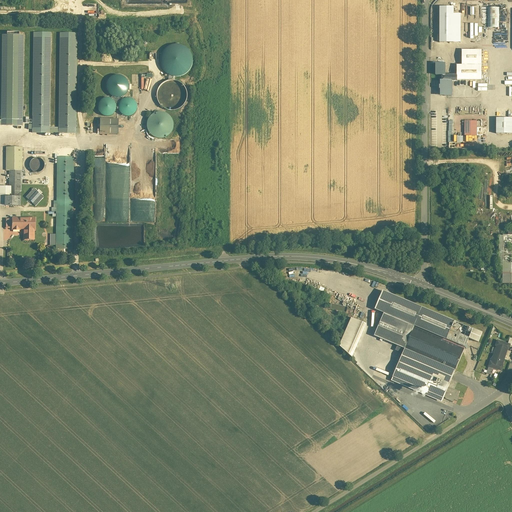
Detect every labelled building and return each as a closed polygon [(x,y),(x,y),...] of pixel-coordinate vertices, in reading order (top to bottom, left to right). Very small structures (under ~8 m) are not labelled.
[(495,5),(484,6),(485,29),(497,29),(495,5)] [(436,7),(437,42),(451,42),(450,7),(436,7)] [(52,32),(33,32),(33,133),(78,133),(78,31),(59,31),(59,127),(52,127),(52,32)] [(25,34),(2,34),(2,124),(24,124),(25,34)] [(160,59),(161,64),(164,69),(167,73),(172,75),(177,76),(182,75),(187,72),(191,68),(193,63),(193,58),(192,52),(188,48),(184,45),(179,43),(173,44),(168,46),(164,49),(161,54),(160,59)] [(438,74),(438,80),(480,80),(480,51),(459,51),(459,65),(453,65),(453,73),(438,74)] [(109,92),(112,95),(115,96),(119,97),(123,96),(126,94),(128,91),(129,87),(129,83),(128,80),(126,77),(123,75),(119,74),(115,74),(112,76),(109,78),(107,82),(107,85),(107,89),(109,92)] [(143,78),(146,78),(146,91),(154,91),(154,80),(152,80),(152,78),(149,78),(149,75),(143,75),(143,78)] [(160,104),(163,107),(167,109),(172,110),(177,109),(181,107),(185,103),(187,98),(187,93),(186,88),(183,83),(178,80),(173,79),(168,80),(163,82),(160,85),(157,90),(157,94),(157,99),(160,104)] [(98,107),(99,110),(101,113),(104,115),(107,115),(110,115),(113,114),(115,111),(116,109),(117,106),(116,103),(115,100),(113,98),(110,97),(107,97),(104,97),(101,99),(99,101),(98,104),(98,107)] [(119,108),(120,111),(122,113),(125,115),(128,116),(131,115),(134,114),(136,112),(137,109),(138,106),(137,103),(136,101),(134,99),(131,97),(128,97),(125,98),(122,99),(120,102),(119,105),(119,108)] [(148,129),(150,133),(154,136),(158,138),(163,138),(167,136),(171,134),(173,130),(174,126),(174,121),(172,118),(170,114),(166,112),(162,111),(157,111),(153,113),(150,116),(148,120),(147,125),(148,129)] [(119,118),(100,118),(100,134),(119,135),(119,118)] [(510,133),(510,118),(491,118),(490,133),(510,133)] [(473,121),(461,121),(462,137),(474,136),(473,121)] [(172,140),(172,154),(181,154),(181,140),(172,140)] [(6,206),(47,206),(47,191),(22,191),(23,147),(6,146),(6,206)] [(75,156),(55,156),(54,249),(74,249),(75,156)] [(47,167),(39,157),(30,164),(38,174),(47,167)] [(36,217),(11,218),(12,231),(22,230),(22,240),(35,240),(35,231),(36,231),(36,217)] [(511,234),(498,235),(498,283),(511,282),(511,234)] [(390,378),(443,400),(443,398),(448,388),(467,340),(476,344),(481,332),(380,290),(372,311),(381,315),(372,337),(402,349),(390,378)] [(366,323),(350,317),(338,345),(351,357),(366,323)] [(510,345),(494,340),(486,368),(502,373),(510,345)] [(459,392),(448,388),(443,398),(453,403),(454,401),(457,402),(459,398),(457,397),(459,392)]
